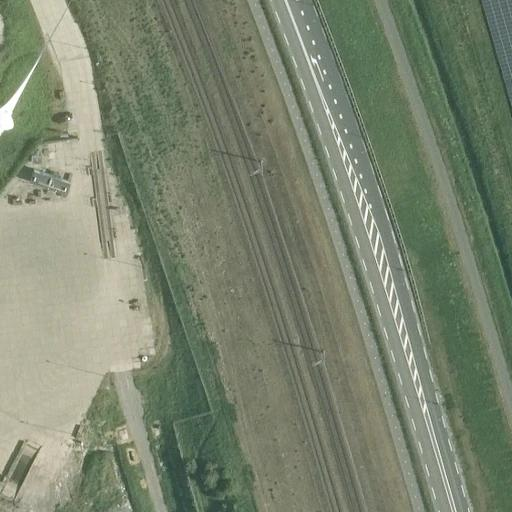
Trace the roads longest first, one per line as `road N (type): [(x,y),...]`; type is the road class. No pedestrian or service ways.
road 1 (secondary): [(285,0),(382,263),(451,511)]
road 2 (unclassified): [(511,410),(449,195),(378,0)]
road 3 (track): [(48,511),(51,459),(0,422)]
